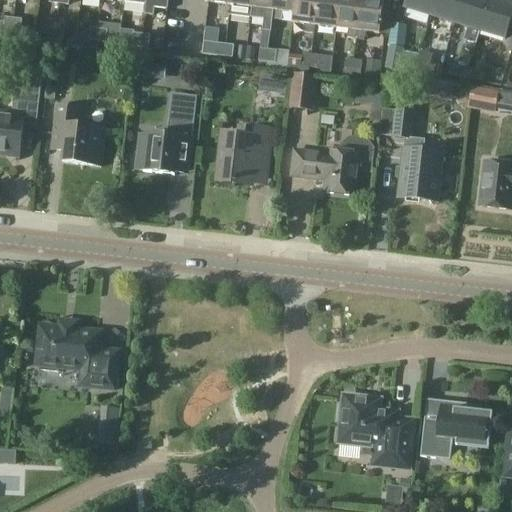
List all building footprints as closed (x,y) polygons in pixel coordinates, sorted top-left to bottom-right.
[(146,0),(146,4),(144,14),(155,15),(155,7),(168,9),(168,0),(146,0)] [(231,0),(231,6),(229,17),(240,18),(242,7),(254,9),(254,0),(231,0)] [(254,0),(254,9),(252,21),(264,22),(263,34),(272,35),(273,24),(275,11),(276,0),(254,0)] [(276,0),(275,11),(273,24),(282,25),(284,12),(295,14),(296,0),(276,0)] [(296,0),(295,14),(294,24),(306,26),(305,35),(315,36),(316,27),(319,0),(296,0)] [(341,0),(319,0),(316,27),(338,30),(341,0)] [(341,0),(338,30),(359,32),(363,0),(341,0)] [(383,0),(363,0),(359,32),(379,35),(383,0)] [(431,17),(436,0),(408,0),(406,9),(431,17)] [(463,0),(436,0),(431,17),(456,25),(463,0)] [(482,0),(463,0),(456,25),(469,29),(465,41),(477,45),(481,33),(490,2),(482,0)] [(511,9),(490,2),(481,33),(506,41),(511,21),(511,9)] [(4,24),(3,32),(4,32),(12,33),(13,20),(5,19),(4,24)] [(13,20),(12,33),(20,34),(22,21),(13,20)] [(54,38),(55,25),(47,24),(45,37),(54,38)] [(64,26),(55,25),(54,38),(62,39),(64,26)] [(97,43),(98,31),(89,30),(88,42),(97,43)] [(106,32),(98,31),(97,43),(105,44),(106,32)] [(140,48),(141,36),(132,35),(130,47),(140,48)] [(149,37),(141,36),(140,48),(147,49),(149,37)] [(155,39),(154,51),(162,52),(164,40),(155,39)] [(217,45),(203,44),(201,56),(216,58),(223,59),(225,46),(217,45)] [(1,46),(0,51),(0,52),(4,60),(11,61),(13,47),(1,46)] [(226,46),(225,60),(231,61),(233,47),(226,46)] [(246,49),(245,62),(254,63),(255,50),(246,49)] [(397,72),(399,61),(401,52),(388,49),(384,69),(397,72)] [(268,64),(270,52),(259,50),(257,63),(268,64)] [(421,53),(418,65),(429,67),(432,55),(421,53)] [(406,54),(404,62),(417,65),(418,56),(406,54)] [(496,57),(495,61),(497,65),(501,67),(505,66),(508,62),(507,58),(504,55),(500,54),(496,57)] [(311,69),(313,57),(301,56),(300,68),(311,69)] [(353,75),(355,62),(344,61),(343,73),(353,75)] [(399,61),(397,72),(415,75),(417,65),(404,62),(399,61)] [(140,62),(138,79),(148,80),(150,63),(140,62)] [(381,63),(366,62),(364,79),(379,81),(381,63)] [(417,65),(415,75),(433,78),(435,68),(429,67),(418,65),(417,65)] [(465,80),(467,70),(449,67),(448,77),(465,80)] [(467,70),(465,80),(483,84),(485,74),(467,70)] [(0,118),(0,155),(20,158),(24,126),(22,126),(24,105),(38,107),(41,76),(15,74),(11,115),(8,114),(7,119),(0,118)] [(314,79),(293,77),(290,112),(310,114),(314,79)] [(286,86),(277,85),(276,96),(284,97),(286,86)] [(499,93),(471,87),(467,107),(495,113),(499,93)] [(138,153),(136,172),(176,176),(177,162),(179,150),(190,152),(192,140),(196,99),(171,96),(166,137),(153,135),(151,154),(138,153)] [(92,129),(78,127),(80,110),(55,107),(51,142),(66,144),(63,163),(101,168),(106,130),(92,129)] [(395,110),(392,138),(405,140),(411,141),(414,112),(395,110)] [(255,128),(253,140),(225,137),(220,182),(251,186),(252,171),(268,173),(273,130),(255,128)] [(294,153),(291,178),(326,182),(324,194),(354,198),(357,174),(371,176),(374,151),(366,141),(350,139),(340,146),(339,153),(330,152),(330,158),(294,153)] [(404,149),(397,199),(437,204),(443,157),(423,154),(424,142),(411,141),(405,140),(404,149)] [(511,167),(483,165),(478,208),(510,212),(511,196),(511,195),(511,167)] [(83,372),(82,386),(81,388),(95,389),(96,386),(113,388),(113,391),(114,391),(118,355),(99,353),(101,335),(76,332),(76,329),(61,327),(61,331),(41,329),(37,367),(43,368),(42,372),(58,374),(59,369),(83,372)] [(1,390),(0,404),(0,419),(10,420),(13,391),(1,390)] [(413,424),(395,422),(396,415),(378,413),(379,403),(364,401),(364,399),(347,397),(347,400),(343,399),(342,407),(339,406),(338,423),(340,423),(338,445),(362,448),(361,458),(386,461),(385,469),(407,471),(413,424)] [(437,424),(424,422),(420,459),(449,463),(452,442),(485,446),(489,409),(465,407),(465,410),(439,407),(437,424)] [(102,410),(100,421),(116,423),(118,411),(102,410)] [(99,434),(98,445),(114,447),(115,436),(99,434)] [(0,452),(0,466),(15,467),(16,453),(0,452)] [(400,480),(399,488),(403,489),(403,492),(411,493),(412,481),(400,480)]
